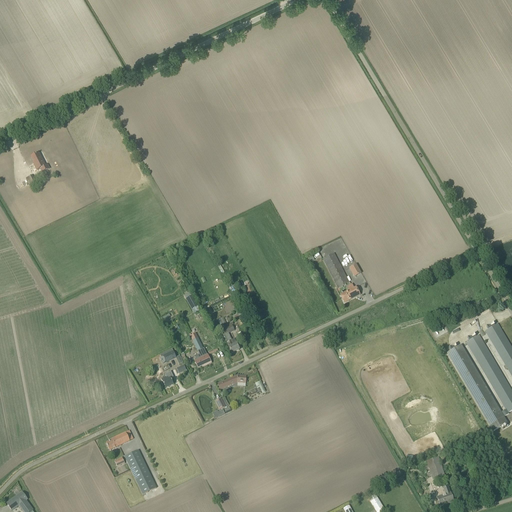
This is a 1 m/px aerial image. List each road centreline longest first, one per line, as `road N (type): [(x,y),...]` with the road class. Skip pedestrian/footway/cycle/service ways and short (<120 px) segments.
road 1 (unclassified): [(0,493),(21,470),(477,252)]
road 2 (unclassified): [(0,146),(295,0)]
road 3 (unclassified): [(477,252),(328,0)]
